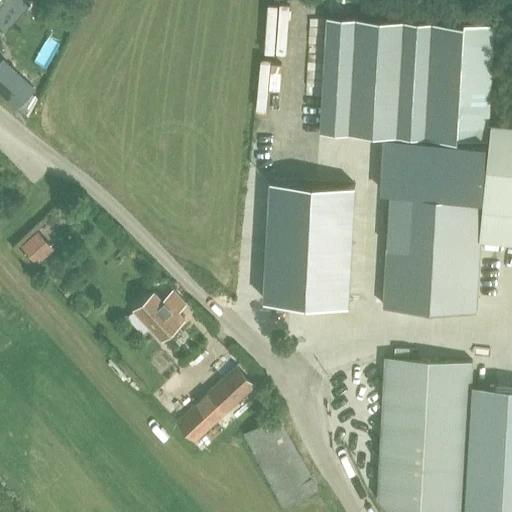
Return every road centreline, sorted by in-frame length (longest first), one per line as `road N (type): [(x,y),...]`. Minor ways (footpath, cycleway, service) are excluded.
road 1 (unclassified): [(353,511),(282,366),(95,187),(44,160),(0,120)]
road 2 (unknown): [(278,363),(387,322),(440,320),(511,340)]
